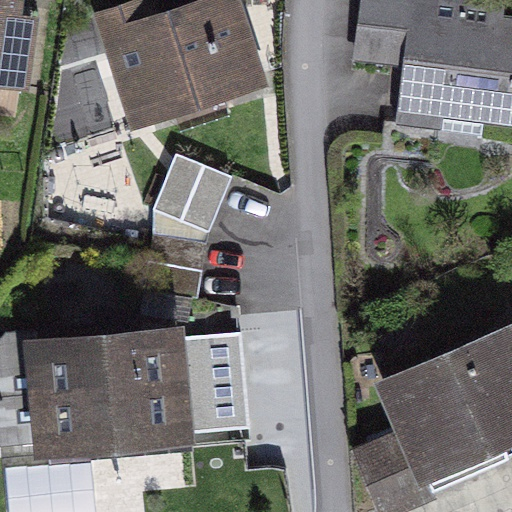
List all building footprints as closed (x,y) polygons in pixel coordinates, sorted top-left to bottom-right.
[(16,0),(0,0),(0,85),(22,89),(29,37),(12,34),(16,0)] [(256,80),(229,0),(228,0),(151,26),(144,3),(104,16),(138,119),(256,80)] [(363,0),(359,41),(406,47),(397,123),(443,128),(445,111),(511,118),(511,27),(497,26),(499,9),(423,0),(363,0)] [(232,178),(178,154),(154,209),(208,233),(232,178)] [(154,236),(144,290),(199,300),(209,245),(154,236)] [(100,327),(9,335),(11,355),(0,356),(0,443),(91,435),(92,452),(141,448),(139,431),(178,428),(171,338),(101,344),(100,327)] [(511,330),(385,385),(406,433),(357,454),(382,511),(511,456),(511,446),(508,437),(511,434),(511,330)]
